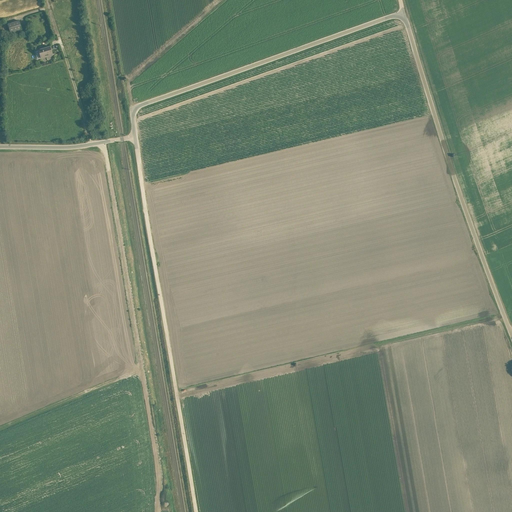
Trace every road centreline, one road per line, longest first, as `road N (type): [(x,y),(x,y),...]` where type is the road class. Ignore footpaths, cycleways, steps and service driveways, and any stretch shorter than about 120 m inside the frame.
road 1 (track): [(195,511),(134,137)]
road 2 (track): [(102,141),(162,486),(158,511)]
road 3 (unclassified): [(511,335),(403,15)]
road 4 (unclassified): [(134,137),(134,107),(403,15)]
road 5 (track): [(142,367),(0,428)]
road 6 (track): [(47,0),(92,144)]
road 7 (tertiary): [(0,146),(134,137)]
